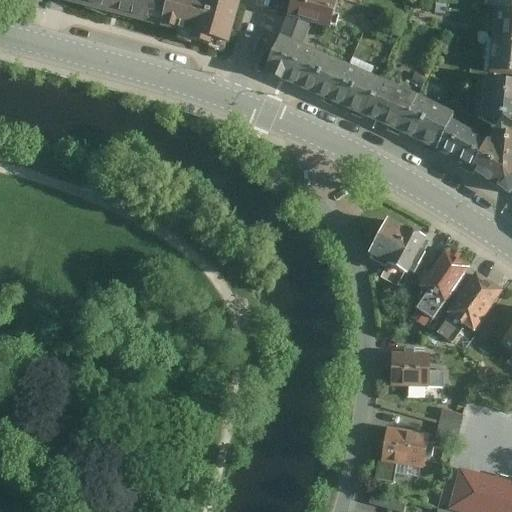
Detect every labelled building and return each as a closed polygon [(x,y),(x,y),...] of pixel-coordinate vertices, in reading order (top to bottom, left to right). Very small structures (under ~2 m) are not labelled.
[(61,0),(60,7),(111,20),(116,0),(61,0)] [(116,0),(111,20),(162,33),(170,0),(116,0)] [(215,0),(170,0),(162,33),(229,51),(241,7),(236,5),(215,0)] [(338,1),(333,0),(294,0),(288,24),(311,30),(329,35),(338,1)] [(511,15),(511,0),(489,0),(488,13),(497,14),(511,15)] [(511,15),(497,14),(494,45),(511,46),(511,15)] [(288,24),(281,41),(303,51),(311,30),(288,24)] [(303,51),(281,41),(263,81),(289,92),(323,107),(353,120),(381,133),(411,146),(438,158),(453,126),(456,119),(303,51)] [(511,80),(511,46),(494,45),(490,78),(511,80)] [(511,84),(486,83),(483,108),(511,110),(511,84)] [(511,137),(511,110),(483,108),(481,134),(511,137)] [(438,158),(473,178),(491,147),(453,126),(438,158)] [(511,139),(496,138),(491,147),(473,178),(511,203),(511,202),(511,139)] [(431,231),(393,211),(369,254),(389,264),(383,276),(400,285),(411,266),(416,270),(429,246),(424,243),(431,231)] [(474,262),(449,245),(424,281),(432,287),(417,308),(434,320),(474,262)] [(507,285),(479,267),(448,312),(451,315),(438,333),(455,343),(466,325),(475,331),(507,285)] [(433,353),(393,352),(393,386),(445,388),(445,370),(433,370),(433,353)] [(431,432),(388,425),(383,459),(380,459),(377,479),(395,482),(398,462),(426,467),(431,432)] [(511,511),(511,469),(465,458),(453,506),(482,511),(511,511)]
